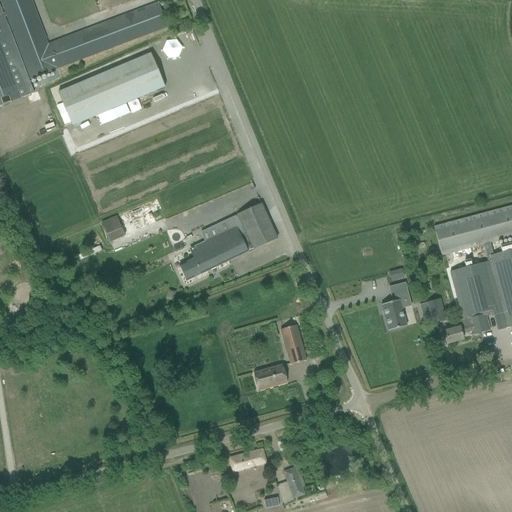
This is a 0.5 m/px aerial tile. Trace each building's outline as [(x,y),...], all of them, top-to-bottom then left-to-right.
[(58,70),(57,69),(168,27),(159,4),(48,46),(30,0),(0,0),(5,13),(3,14),(0,6),(0,106),(34,93),(5,17),(6,16),(31,81),(58,70)] [(58,94),(72,127),(165,88),(150,54),(58,94)] [(139,163),(149,189),(241,155),(217,91),(119,128),(128,151),(132,150),(135,155),(177,139),(180,147),(139,163)] [(109,200),(123,201),(124,175),(102,174),(101,192),(109,192),(109,200)] [(179,266),(186,281),(247,252),(254,249),(277,239),(261,204),(231,218),(235,228),(189,250),(194,259),(179,266)] [(511,207),(434,229),(441,257),(483,246),(487,260),(490,259),(491,262),(449,272),(461,318),(467,317),(468,319),(458,323),(459,328),(445,332),(448,344),(463,340),(462,334),(471,332),(472,335),(490,331),(486,315),(493,313),(497,329),(511,324),(511,250),(493,255),(490,243),(511,236),(511,207)] [(102,224),(110,243),(126,236),(117,217),(102,224)] [(100,246),(78,256),(80,260),(102,250),(100,246)] [(169,290),(167,299),(173,301),(175,292),(169,290)] [(391,295),(393,302),(381,305),(388,331),(407,326),(400,301),(409,298),(407,291),(391,295)] [(446,320),(442,305),(427,309),(431,324),(446,320)] [(296,326),(281,330),(284,343),(291,341),(294,350),(287,352),(290,365),(306,361),(296,326)] [(254,373),(258,391),(287,383),(282,365),(254,373)] [(229,458),(233,472),(266,463),(262,449),(229,458)] [(284,472),(294,499),(305,495),(303,488),(305,488),(297,467),(284,472)] [(324,492),(315,495),(317,501),(327,497),(324,492)]
